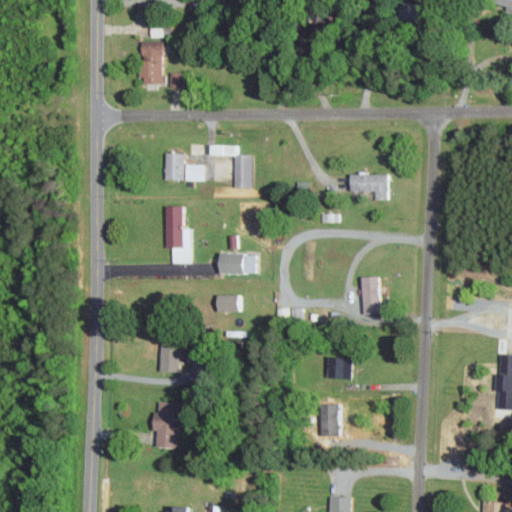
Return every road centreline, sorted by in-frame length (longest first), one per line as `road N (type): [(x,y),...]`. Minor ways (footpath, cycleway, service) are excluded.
road 1 (residential): [(88,511),(99,0)]
road 2 (residential): [(511,114),(97,114)]
road 3 (residential): [(416,511),(440,113)]
